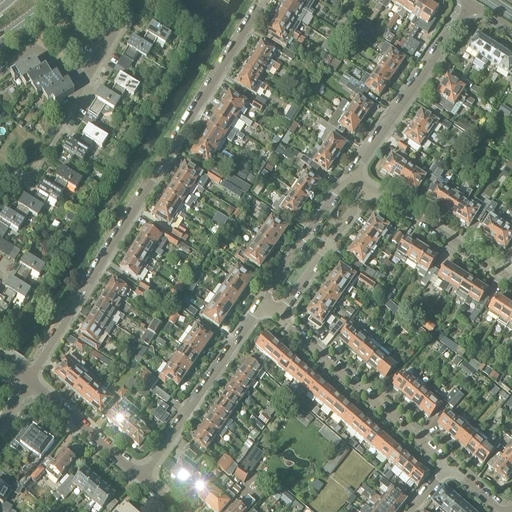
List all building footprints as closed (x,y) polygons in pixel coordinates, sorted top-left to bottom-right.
[(287,0),(286,1),(288,2),(302,11),(305,12),(306,14),(311,17),(314,13),(309,10),(315,1),(312,0),(287,0)] [(336,11),(341,3),(335,0),(334,0),(330,7),(336,11)] [(381,0),(375,11),(379,13),(382,7),(386,0),(381,0)] [(386,0),(382,7),(386,10),(390,3),(395,6),(398,0),(386,0)] [(399,9),(386,28),(390,30),(393,27),(409,0),(398,0),(395,6),(399,9)] [(409,0),(393,27),(396,29),(406,13),(411,16),(413,12),(421,0),(409,0)] [(411,16),(408,21),(412,24),(408,30),(412,33),(424,12),(430,4),(423,0),(421,0),(413,12),(411,16)] [(286,1),(280,12),(300,24),(306,14),(305,12),(302,11),(288,2),(286,1)] [(412,33),(400,51),(411,58),(420,45),(411,40),(418,30),(418,31),(419,29),(423,32),(426,34),(435,21),(431,19),(433,16),(435,15),(437,12),(437,11),(438,9),(430,4),(424,12),(412,33)] [(280,12),(274,22),(288,31),(294,34),(296,32),(300,24),(280,12)] [(343,19),(336,31),(342,35),(344,31),(346,32),(348,29),(346,28),(350,23),(343,19)] [(270,34),(267,39),(285,50),(292,40),(296,43),(299,38),(294,34),(288,31),(274,22),(267,33),(270,34)] [(147,34),(142,43),(152,49),(157,40),(166,46),(172,36),(152,24),(146,33),(147,34)] [(376,32),(368,27),(365,31),(373,36),(376,32)] [(335,34),(331,41),(336,45),(341,37),(335,34)] [(477,55),(487,40),(477,34),(467,49),(477,55)] [(127,48),(119,61),(130,68),(139,55),(146,59),(153,50),(152,49),(142,43),(133,37),(127,47),(127,48)] [(487,40),(477,55),(474,60),(485,67),(488,62),(498,47),(487,40)] [(261,43),(254,53),(269,62),(276,52),(261,43)] [(379,57),(383,59),(398,70),(402,64),(401,64),(404,60),(402,59),(404,57),(385,44),(379,52),(381,53),(379,57)] [(507,53),(498,47),(488,62),(498,68),(507,53)] [(284,50),(281,55),(291,61),(294,56),(284,50)] [(254,53),(248,63),(263,73),(268,76),(274,65),(269,62),(254,53)] [(511,55),(507,53),(498,68),(508,75),(511,68),(511,55)] [(469,68),(474,61),(470,58),(465,66),(469,68)] [(22,82),(41,70),(34,59),(10,74),(14,81),(19,78),(22,82)] [(398,70),(383,59),(376,69),(391,79),(393,76),(394,77),(398,70)] [(130,68),(119,61),(116,66),(127,73),(130,68)] [(248,63),(242,73),(257,83),(263,73),(248,63)] [(115,86),(109,94),(120,101),(125,92),(134,97),(140,87),(124,78),(127,73),(116,66),(113,71),(119,76),(114,85),(115,86)] [(46,67),(41,70),(22,82),(26,88),(31,85),(33,89),(52,77),(46,67)] [(376,69),(370,78),(386,89),(390,83),(389,82),(391,79),(376,69)] [(459,84),(462,80),(462,79),(451,72),(447,77),(459,84)] [(242,73),(235,84),(250,93),(256,96),(260,90),(262,86),(257,83),(242,73)] [(57,74),(52,77),(33,89),(37,95),(42,93),(44,96),(63,84),(57,74)] [(386,89),(370,78),(366,75),(359,84),(344,74),(341,79),(365,96),(369,91),(378,97),(381,94),(382,95),(386,89)] [(365,96),(341,79),(338,84),(353,94),(356,98),(350,107),(366,118),(370,112),(369,111),(371,108),(362,101),(365,96)] [(444,80),(440,87),(471,107),(473,104),(473,102),(461,95),(464,90),(447,79),(446,80),(444,80)] [(462,80),(459,84),(469,91),(471,87),(465,83),(462,80)] [(67,82),(63,84),(44,96),(48,102),(53,99),(55,104),(74,92),(67,82)] [(440,87),(436,94),(437,95),(441,98),(441,97),(443,98),(442,99),(443,100),(439,106),(443,109),(442,110),(449,115),(455,105),(454,105),(454,104),(455,102),(469,111),(471,107),(440,87)] [(96,99),(87,113),(98,120),(101,115),(103,117),(112,115),(121,101),(120,101),(109,94),(101,89),(95,99),(96,99)] [(227,97),(223,104),(233,109),(232,110),(243,117),(247,110),(245,109),(248,105),(228,93),(226,96),(227,97)] [(255,102),(264,107),(267,102),(257,97),(255,102)] [(264,107),(255,102),(251,107),(260,113),(264,107)] [(214,114),(212,118),(234,131),(240,122),(250,129),(250,128),(255,131),(258,126),(243,117),(232,110),(233,109),(223,104),(217,113),(214,114)] [(366,118),(350,107),(344,116),(358,126),(360,123),(361,124),(366,118)] [(418,116),(415,121),(432,133),(438,125),(441,127),(446,131),(447,131),(451,126),(427,110),(426,110),(423,115),(421,113),(419,116),(418,116)] [(98,120),(87,113),(84,118),(95,125),(98,120)] [(358,126),(344,116),(337,125),(352,135),(353,135),(357,130),(356,129),(358,126)] [(322,121),(331,127),(334,123),(325,117),(322,121)] [(83,137),(78,146),(89,153),(94,144),(101,149),(108,139),(92,129),(95,125),(84,118),(81,123),(88,127),(82,137),(83,137)] [(212,118),(206,128),(224,140),(228,134),(232,135),(237,138),(237,137),(243,141),(245,138),(234,131),(212,118)] [(331,127),(322,121),(320,120),(317,125),(326,131),(323,135),(323,136),(320,141),(324,144),(324,145),(340,155),(344,149),(343,148),(345,145),(338,140),(341,135),(331,128),(331,127)] [(412,127),(410,130),(427,141),(432,133),(415,121),(411,126),(412,127)] [(470,136),(487,147),(489,145),(485,143),(486,141),(474,134),(475,133),(473,132),(474,130),(459,121),(456,127),(470,136)] [(293,134),(298,126),(293,123),(288,131),(293,134)] [(204,135),(198,145),(207,151),(208,150),(215,154),(218,150),(220,151),(222,147),(220,146),(224,140),(206,128),(203,133),(204,135)] [(407,133),(404,137),(404,138),(420,150),(424,145),(427,141),(410,130),(407,133)] [(288,133),(281,143),(286,146),(290,140),(289,139),(291,135),(288,133)] [(89,153),(78,146),(69,140),(63,150),(64,151),(55,165),(62,169),(66,171),(75,158),(84,163),(90,153),(89,153)] [(390,177),(404,155),(408,149),(400,143),(397,148),(401,151),(397,158),(392,155),(391,157),(390,157),(387,161),(388,161),(381,172),(382,172),(381,173),(386,176),(387,175),(390,177)] [(192,151),(190,154),(210,167),(210,166),(212,162),(211,161),(215,154),(208,150),(207,151),(198,145),(194,152),(192,151)] [(340,155),(324,145),(320,150),(316,147),(313,151),(332,164),(334,161),(335,162),(340,155)] [(305,165),(296,159),(279,147),(274,154),(281,159),(283,157),(302,170),(304,166),(305,165)] [(485,160),(490,152),(491,151),(483,147),(478,156),(485,160)] [(332,164),(313,151),(311,154),(309,153),(305,159),(299,154),(296,159),(305,165),(304,166),(316,174),(319,169),(326,173),(326,172),(327,173),(331,168),(330,167),(332,164)] [(233,158),(223,152),(220,157),(230,163),(233,158)] [(489,158),(497,162),(500,157),(492,152),(489,158)] [(404,155),(390,177),(393,179),(393,181),(398,184),(409,166),(403,162),(407,157),(404,155)] [(439,163),(432,158),(430,162),(437,167),(439,163)] [(498,162),(507,167),(509,163),(501,158),(498,162)] [(213,168),(210,173),(222,180),(242,193),(246,195),(249,190),(250,188),(223,171),(222,172),(217,169),(218,167),(213,162),(212,162),(210,166),(213,168)] [(265,170),(270,173),(274,166),(269,163),(265,170)] [(185,165),(179,176),(195,186),(198,187),(203,190),(209,180),(206,178),(185,165)] [(418,171),(409,166),(398,184),(403,187),(403,186),(407,188),(418,171)] [(433,166),(427,175),(432,178),(438,169),(433,166)] [(62,169),(56,179),(58,179),(52,188),(61,194),(66,185),(75,191),(81,181),(66,171),(62,169)] [(433,189),(426,200),(429,203),(429,204),(434,207),(445,189),(451,178),(445,179),(444,181),(440,178),(443,173),(438,169),(432,178),(433,178),(428,186),(433,189)] [(246,180),(248,175),(240,170),(238,175),(246,180)] [(263,171),(259,179),(263,182),(268,174),(263,171)] [(426,177),(418,171),(407,188),(408,189),(407,190),(411,193),(412,191),(415,194),(426,177)] [(222,180),(210,173),(206,178),(209,180),(218,186),(222,180)] [(298,183),(313,194),(318,187),(317,186),(319,183),(305,173),(298,183)] [(248,175),(246,180),(252,184),(255,179),(248,175)] [(179,176),(172,186),(189,197),(195,186),(179,176)] [(38,193),(33,202),(42,207),(47,199),(56,204),(62,194),(61,194),(52,188),(43,183),(37,193),(38,193)] [(298,183),(291,193),(306,203),(308,199),(309,199),(313,194),(298,183)] [(172,186),(166,196),(182,207),(189,197),(172,186)] [(445,189),(434,207),(439,210),(439,209),(443,211),(453,194),(445,189)] [(453,194),(443,211),(446,213),(445,215),(450,218),(451,216),(465,195),(456,190),(453,194)] [(465,195),(451,216),(455,219),(454,220),(459,223),(471,205),(466,202),(472,192),(468,190),(465,195)] [(306,203),(291,193),(286,200),(282,197),(280,200),(300,213),(305,205),(304,205),(306,203)] [(42,207),(33,202),(24,196),(18,206),(19,206),(13,215),(23,221),(28,213),(37,218),(43,208),(42,207)] [(166,196),(160,206),(176,217),(182,207),(166,196)] [(251,205),(257,209),(266,215),(270,210),(254,200),(251,205)] [(300,213),(280,200),(278,203),(276,201),(271,208),(277,212),(290,221),(292,219),(294,220),(296,217),(297,218),(300,213)] [(471,205),(459,223),(464,227),(465,226),(469,228),(474,219),(479,223),(485,213),(492,203),(491,203),(490,204),(485,201),(483,205),(474,200),(471,205)] [(490,217),(479,235),(482,237),(482,238),(487,241),(501,219),(493,213),(497,206),(492,203),(485,213),(491,216),(490,217)] [(160,206),(153,217),(167,226),(166,227),(171,230),(172,229),(176,232),(183,220),(179,218),(176,217),(160,206)] [(241,212),(237,209),(232,216),(237,219),(241,212)] [(0,240),(1,241),(10,227),(18,232),(24,222),(23,221),(13,215),(5,210),(0,217),(0,240)] [(69,213),(66,217),(67,220),(71,223),(75,216),(69,213)] [(370,222),(366,229),(383,240),(385,242),(389,237),(386,235),(390,229),(374,217),(373,218),(372,217),(369,221),(370,222)] [(262,228),(280,240),(280,239),(282,239),(284,235),(284,234),(286,230),(269,218),(262,228)] [(501,219),(487,241),(492,244),(493,243),(496,245),(510,224),(501,219)] [(511,225),(510,224),(496,245),(497,246),(496,247),(501,250),(501,249),(505,251),(511,239),(511,225)] [(280,240),(262,228),(256,237),(273,249),(275,246),(277,245),(279,242),(279,241),(280,240)] [(146,229),(140,239),(161,252),(166,243),(187,255),(190,249),(162,232),(159,237),(146,229)] [(383,240),(366,229),(365,230),(364,229),(361,233),(362,234),(360,238),(376,249),(383,240)] [(187,239),(174,231),(171,236),(184,244),(187,239)] [(402,237),(398,234),(392,242),(397,246),(402,237)] [(273,249),(256,237),(249,247),(266,259),(267,259),(268,258),(270,255),(270,254),(273,249)] [(356,243),(353,247),(370,258),(376,249),(360,238),(359,239),(358,238),(355,242),(356,243)] [(161,252),(140,239),(133,250),(148,259),(153,252),(161,257),(163,254),(161,252)] [(217,246),(224,251),(228,244),(221,239),(217,246)] [(407,259),(417,244),(411,241),(411,242),(406,239),(393,259),(399,263),(400,261),(404,264),(407,259)] [(5,243),(0,251),(0,253),(4,256),(10,246),(5,243)] [(427,251),(417,244),(407,259),(417,266),(427,251)] [(15,249),(10,246),(4,256),(9,259),(15,249)] [(248,261),(259,269),(262,265),(264,265),(266,262),(265,260),(266,259),(249,247),(245,253),(240,250),(234,258),(245,265),(248,261)] [(370,258),(353,247),(351,250),(350,249),(348,253),(349,254),(348,256),(364,267),(370,258)] [(20,253),(15,249),(9,259),(14,262),(20,253)] [(148,259),(133,250),(127,260),(147,272),(150,274),(152,271),(147,268),(147,267),(144,266),(148,259)] [(427,251),(417,266),(415,269),(419,272),(417,274),(423,278),(420,283),(425,287),(432,276),(436,270),(431,267),(437,258),(432,256),(433,255),(427,251)] [(13,280),(23,286),(31,272),(39,277),(45,268),(26,255),(20,265),(21,266),(13,280)] [(147,272),(127,260),(120,270),(132,277),(132,278),(137,282),(138,281),(140,282),(147,272)] [(388,270),(391,264),(386,261),(382,267),(388,270)] [(436,270),(432,276),(437,279),(433,286),(438,289),(443,293),(444,291),(457,271),(453,269),(453,268),(449,265),(448,266),(447,265),(441,274),(436,270)] [(335,270),(333,273),(334,275),(333,276),(350,288),(357,278),(340,266),(338,270),(335,270)] [(228,277),(245,289),(246,288),(248,288),(250,285),(250,283),(252,279),(235,267),(228,277)] [(363,274),(372,280),(375,275),(366,268),(363,274)] [(187,270),(183,277),(189,281),(193,275),(187,270)] [(457,271),(444,291),(448,294),(451,288),(458,292),(467,277),(462,273),(461,274),(457,271)] [(197,272),(192,281),(197,285),(203,276),(197,272)] [(359,279),(358,281),(359,282),(373,291),(378,284),(377,283),(372,280),(363,274),(359,279)] [(330,281),(327,285),(344,297),(350,288),(333,276),(331,277),(329,280),(330,281)] [(245,289),(228,277),(221,287),(239,299),(239,298),(241,298),(243,295),(243,293),(245,289)] [(467,277),(458,292),(455,296),(465,303),(477,284),(472,281),(473,280),(467,277)] [(23,286),(13,280),(11,279),(5,289),(7,290),(1,298),(6,301),(4,305),(9,308),(16,296),(24,301),(31,291),(23,286)] [(113,281),(107,292),(123,302),(126,304),(129,300),(126,298),(130,291),(113,281)] [(187,289),(188,287),(179,281),(174,289),(185,296),(188,290),(187,289)] [(192,281),(188,287),(187,289),(188,290),(192,292),(197,285),(192,281)] [(152,289),(142,283),(139,289),(148,295),(152,289)] [(477,284),(465,303),(464,304),(468,306),(471,301),(478,305),(467,321),(473,324),(489,299),(484,296),(487,291),(486,290),(486,289),(481,286),(481,287),(477,284)] [(323,291),(320,295),(337,306),(344,297),(327,285),(326,286),(324,286),(323,289),(323,291)] [(221,287),(215,297),(232,309),(235,305),(237,304),(239,301),(238,300),(239,299),(221,287)] [(147,296),(138,290),(134,295),(144,301),(147,296)] [(107,292),(100,303),(117,313),(123,302),(107,292)] [(387,301),(392,296),(387,292),(385,295),(384,293),(381,296),(387,301)] [(316,299),(314,301),(314,303),(314,304),(331,316),(337,306),(320,295),(318,298),(316,299)] [(0,312),(5,315),(9,308),(4,305),(6,301),(1,298),(0,297),(0,312)] [(232,309),(215,297),(208,306),(226,318),(226,317),(228,317),(230,314),(229,313),(232,309)] [(498,318),(507,304),(504,301),(504,300),(499,297),(499,298),(497,297),(488,311),(498,318)] [(353,304),(360,309),(363,305),(355,300),(353,304)] [(197,312),(181,301),(178,306),(194,317),(197,312)] [(406,301),(401,308),(408,312),(412,305),(406,301)] [(117,313),(100,303),(94,313),(110,323),(117,313)] [(311,316),(307,322),(320,331),(331,316),(314,304),(313,305),(311,305),(309,308),(310,310),(308,314),(311,316)] [(507,304),(498,318),(496,322),(506,329),(511,318),(511,306),(511,307),(507,304)] [(226,318),(208,306),(201,316),(219,328),(222,324),(223,324),(225,321),(225,319),(226,318)] [(393,315),(402,323),(407,317),(398,309),(393,315)] [(411,317),(420,326),(425,320),(416,312),(411,317)] [(94,313),(87,324),(104,334),(108,336),(114,326),(110,323),(94,313)] [(174,326),(179,318),(173,314),(168,322),(174,326)] [(153,320),(147,331),(154,336),(156,336),(162,326),(153,320)] [(435,327),(426,320),(421,327),(431,334),(435,327)] [(335,325),(328,333),(334,337),(340,330),(344,325),(340,323),(341,323),(339,321),(335,325)] [(343,337),(340,341),(341,342),(340,343),(344,347),(345,346),(349,349),(360,337),(351,329),(354,325),(351,322),(340,334),(343,337)] [(407,335),(412,329),(413,328),(407,322),(400,329),(407,335)] [(168,323),(162,333),(166,335),(172,325),(168,323)] [(104,334),(87,324),(80,334),(82,335),(79,340),(98,352),(101,346),(97,344),(104,334)] [(194,326),(187,336),(205,348),(207,347),(209,344),(209,343),(212,338),(194,326)] [(420,329),(415,334),(421,339),(426,334),(420,329)] [(440,341),(442,337),(444,335),(436,330),(432,336),(440,341)] [(147,331),(144,337),(151,341),(154,336),(147,331)] [(360,337),(349,349),(352,353),(357,358),(369,344),(370,342),(372,340),(363,332),(360,337)] [(263,355),(274,342),(272,339),(272,337),(269,335),(267,335),(266,335),(261,341),(256,338),(253,342),(258,346),(256,349),(263,355)] [(187,336),(181,346),(198,358),(201,354),(203,354),(205,351),(204,349),(205,348),(187,336)] [(442,337),(440,341),(439,342),(454,354),(458,347),(442,337)] [(165,344),(158,339),(155,343),(163,348),(165,344)] [(369,344),(357,358),(366,366),(378,352),(381,348),(372,340),(370,342),(369,344)] [(86,347),(77,342),(74,348),(83,353),(86,347)] [(276,344),(274,342),(263,355),(271,362),(283,347),(279,343),(276,344)] [(198,358),(181,346),(174,356),(191,368),(192,367),(194,367),(196,364),(195,362),(198,358)] [(283,347),(271,362),(278,368),(289,355),(287,353),(287,350),(283,347)] [(447,351),(442,347),(438,352),(442,356),(447,351)] [(458,347),(454,354),(460,359),(465,352),(458,347)] [(378,352),(366,366),(371,370),(372,369),(375,373),(386,360),(390,356),(381,348),(378,352)] [(140,366),(144,359),(136,354),(132,359),(140,366)] [(58,372),(55,376),(64,383),(79,366),(80,364),(70,355),(67,358),(62,364),(64,365),(62,368),(59,366),(56,370),(58,372)] [(292,357),(289,355),(278,368),(286,375),(298,360),(294,356),(292,357)] [(174,356),(167,366),(185,378),(185,377),(187,377),(189,374),(188,372),(191,368),(174,356)] [(386,360),(375,373),(379,376),(379,377),(383,380),(384,381),(396,368),(395,367),(399,364),(390,356),(386,360)] [(254,365),(257,361),(252,357),(248,362),(253,365),(254,365)] [(462,362),(456,357),(451,363),(456,368),(462,362)] [(257,361),(254,365),(257,366),(257,368),(259,369),(263,364),(258,360),(257,361)] [(298,360),(286,375),(293,381),(305,368),(302,366),(302,363),(298,360)] [(472,360),(468,365),(477,373),(481,367),(472,360)] [(253,365),(248,362),(248,361),(247,363),(243,364),(242,366),(243,368),(243,369),(247,372),(248,372),(251,375),(252,376),(257,380),(262,372),(259,369),(257,368),(257,366),(254,365),(253,365)] [(79,366),(64,383),(73,391),(87,374),(82,369),(85,365),(82,362),(80,364),(79,366)] [(464,362),(460,367),(464,371),(468,366),(464,362)] [(185,378),(167,366),(158,379),(165,384),(167,381),(178,388),(181,384),(182,383),(184,380),(184,379),(185,378)] [(307,370),(305,368),(293,381),(301,388),(314,373),(309,369),(307,370)] [(487,377),(492,371),(486,368),(482,373),(487,377)] [(238,372),(236,374),(238,377),(237,377),(241,380),(243,380),(246,382),(246,384),(251,388),(254,390),(258,385),(255,383),(257,380),(252,376),(251,375),(248,372),(247,372),(243,369),(241,371),(238,372)] [(146,371),(136,382),(143,387),(147,391),(148,390),(150,392),(154,387),(158,381),(146,371)] [(399,373),(391,382),(391,383),(394,386),(393,388),(394,388),(393,389),(398,393),(398,392),(402,395),(415,379),(412,377),(413,373),(410,371),(406,371),(404,375),(402,376),(399,373)] [(492,372),(488,378),(495,382),(498,376),(492,372)] [(318,376),(314,373),(301,388),(308,394),(320,381),(317,379),(318,376)] [(87,374),(73,391),(82,399),(94,385),(97,382),(87,374)] [(241,380),(237,377),(236,379),(232,380),(231,382),(232,385),(236,388),(237,388),(240,390),(241,391),(246,396),(251,388),(246,384),(246,382),(243,380),(241,380)] [(103,393),(91,407),(101,415),(116,396),(121,400),(133,386),(136,383),(131,378),(123,387),(116,395),(113,392),(108,397),(103,393)] [(415,379),(402,395),(406,399),(405,399),(410,404),(422,390),(425,387),(416,379),(415,379)] [(322,383),(320,381),(308,394),(316,401),(329,386),(325,382),(322,383)] [(136,383),(133,386),(139,392),(143,387),(136,382),(136,383)] [(94,385),(82,399),(91,407),(103,393),(109,386),(106,383),(100,390),(94,385)] [(497,386),(507,394),(509,391),(499,383),(497,386)] [(236,388),(232,385),(230,387),(227,388),(225,390),(227,392),(226,393),(230,396),(232,396),(235,398),(235,400),(240,404),(246,396),(241,391),(240,390),(237,388),(236,388)] [(329,386),(316,401),(324,407),(335,394),(333,392),(333,389),(329,386)] [(154,387),(150,392),(151,392),(166,404),(170,399),(154,387)] [(494,398),(499,391),(494,387),(488,394),(494,398)] [(448,405),(459,393),(461,390),(460,389),(457,392),(454,389),(444,401),(448,405)] [(147,391),(142,396),(145,398),(151,392),(150,392),(148,390),(147,391)] [(422,390),(410,404),(416,409),(416,408),(420,411),(431,398),(422,390)] [(284,392),(278,399),(282,403),(289,396),(284,392)] [(508,397),(501,392),(498,396),(505,401),(508,397)] [(230,396),(226,393),(225,395),(221,396),(220,398),(221,400),(220,401),(225,404),(226,404),(229,406),(229,408),(235,412),(240,404),(235,400),(235,398),(232,396),(230,396)] [(463,397),(459,393),(448,405),(453,409),(463,397)] [(338,396),(335,394),(324,407),(331,414),(343,401),(342,400),(343,398),(340,395),(338,396)] [(431,398),(420,411),(424,414),(423,415),(428,419),(428,418),(429,419),(440,406),(444,402),(435,394),(431,398)] [(282,403),(278,399),(277,398),(270,405),(271,406),(276,410),(282,403)] [(124,400),(107,420),(115,427),(132,407),(124,400)] [(225,404),(220,401),(219,403),(216,404),(214,406),(215,409),(219,412),(220,412),(223,414),(223,415),(229,420),(235,412),(229,408),(229,406),(226,404),(225,404)] [(342,423),(353,410),(350,408),(351,405),(349,403),(346,403),(345,403),(334,416),(342,423)] [(152,416),(159,423),(168,409),(162,404),(152,416)] [(132,406),(132,407),(115,427),(123,434),(135,419),(131,415),(136,409),(132,406)] [(276,410),(271,406),(265,413),(270,418),(276,410)] [(316,416),(320,411),(316,408),(312,413),(316,416)] [(210,412),(209,414),(210,417),(213,420),(215,420),(218,422),(218,424),(224,428),(227,430),(232,423),(229,420),(223,415),(223,414),(220,412),(219,412),(215,409),(213,411),(210,412)] [(313,419),(302,409),(298,414),(309,424),(313,419)] [(355,412),(353,410),(342,423),(349,429),(361,416),(360,415),(360,413),(357,411),(355,412)] [(448,413),(437,426),(439,427),(438,428),(442,431),(443,431),(447,434),(458,421),(448,413)] [(258,419),(265,426),(270,420),(263,414),(258,419)] [(363,418),(361,416),(349,429),(357,436),(369,421),(366,418),(363,418)] [(204,420),(203,422),(204,425),(208,428),(209,428),(212,430),(213,432),(218,436),(221,439),(227,430),(224,428),(218,424),(218,422),(215,420),(213,420),(210,417),(207,420),(204,420)] [(458,421),(447,434),(450,437),(450,438),(455,442),(467,429),(470,425),(461,417),(458,421)] [(135,419),(123,434),(130,440),(143,426),(135,419)] [(266,427),(257,420),(254,424),(262,431),(266,427)] [(369,421),(357,436),(364,442),(376,429),(373,427),(373,424),(369,421)] [(208,428),(204,425),(202,427),(199,428),(198,430),(199,432),(198,433),(203,436),(204,436),(207,438),(207,440),(212,444),(218,436),(213,432),(212,430),(209,428),(208,428)] [(151,433),(143,426),(130,440),(139,447),(151,433)] [(23,430),(10,447),(16,451),(21,444),(31,452),(44,435),(43,434),(43,432),(40,429),(37,430),(33,427),(28,434),(23,430)] [(341,441),(324,427),(318,434),(335,448),(341,441)] [(376,429),(364,442),(372,449),(385,434),(381,431),(378,431),(376,429)] [(467,429),(455,442),(464,450),(476,437),(479,433),(476,430),(472,434),(467,429)] [(253,441),(258,434),(253,430),(248,437),(253,441)] [(203,436),(198,433),(197,435),(194,435),(192,438),(193,441),(196,444),(195,445),(194,447),(204,455),(206,452),(207,452),(212,444),(207,440),(207,438),(204,436),(203,436)] [(476,437),(464,450),(469,454),(470,454),(474,457),(485,444),(488,440),(479,433),(476,437)] [(36,464),(18,485),(23,489),(31,479),(47,458),(44,455),(53,442),(50,440),(50,437),(46,434),(44,435),(31,452),(41,459),(36,465),(36,464)] [(385,434),(372,449),(380,455),(391,442),(388,440),(388,437),(385,434)] [(485,444),(474,457),(477,460),(477,461),(481,465),(482,464),(483,465),(494,453),(488,448),(494,442),(490,438),(488,440),(485,444)] [(357,445),(352,439),(347,444),(353,449),(357,445)] [(243,446),(243,447),(248,451),(249,450),(253,445),(247,440),(243,446)] [(393,444),(391,442),(380,455),(387,462),(400,447),(396,444),(393,444)] [(172,463),(166,471),(171,475),(177,480),(199,455),(188,445),(183,451),(184,452),(181,455),(183,456),(179,460),(181,462),(177,467),(172,463)] [(338,466),(350,450),(342,445),(330,461),(338,466)] [(243,447),(238,455),(243,459),(248,451),(243,447)] [(400,447),(387,462),(391,465),(381,475),(385,478),(386,479),(390,474),(390,473),(394,468),(395,468),(406,455),(403,453),(404,450),(400,447)] [(254,448),(234,478),(243,484),(263,454),(254,448)] [(47,458),(31,479),(36,484),(46,473),(58,483),(76,461),(75,461),(74,458),(72,456),(69,456),(63,451),(53,463),(47,458)] [(499,454),(496,458),(511,470),(511,455),(508,452),(504,457),(499,454)] [(199,455),(177,480),(184,486),(195,474),(192,471),(203,458),(199,455)] [(238,455),(232,462),(237,467),(243,459),(238,455)] [(408,457),(406,455),(395,468),(403,475),(415,460),(411,457),(408,457)] [(237,467),(232,462),(225,456),(216,466),(228,477),(231,476),(237,467)] [(494,456),(487,466),(500,477),(506,482),(511,475),(511,470),(496,458),(494,456)] [(419,463),(415,460),(403,475),(410,481),(421,468),(418,466),(419,463)] [(336,467),(329,462),(323,470),(329,475),(336,467)] [(423,470),(421,468),(410,481),(418,488),(429,475),(428,475),(429,472),(426,470),(423,470)] [(82,493),(95,478),(84,469),(73,482),(69,479),(64,485),(63,485),(53,497),(58,501),(64,494),(67,496),(71,491),(72,492),(76,487),(82,493)] [(195,474),(184,486),(191,492),(206,475),(203,472),(199,477),(195,474)] [(206,475),(191,492),(198,498),(209,486),(212,482),(209,479),(210,478),(206,475)] [(104,486),(95,478),(82,493),(92,501),(104,486)] [(223,483),(220,487),(221,488),(228,480),(227,479),(223,483)] [(385,496),(400,509),(407,501),(392,488),(392,487),(382,479),(378,483),(388,491),(385,496)] [(311,487),(318,493),(323,486),(316,481),(311,487)] [(209,486),(198,498),(204,504),(219,487),(217,484),(213,489),(209,486)] [(0,485),(0,510),(2,511),(9,511),(12,507),(5,503),(11,492),(0,485)] [(364,485),(361,489),(388,511),(397,511),(400,509),(385,496),(381,500),(364,485)] [(104,486),(92,501),(87,506),(88,506),(84,511),(85,511),(88,511),(91,509),(90,508),(94,504),(102,510),(115,495),(104,486)] [(277,486),(270,494),(278,501),(285,493),(277,486)] [(219,487),(204,504),(211,510),(223,497),(226,494),(222,491),(219,488),(220,487),(219,487)] [(445,487),(431,504),(439,511),(440,510),(454,494),(453,493),(452,495),(450,494),(451,492),(445,487)] [(343,493),(349,498),(353,493),(347,488),(343,493)] [(388,511),(361,489),(361,488),(357,492),(375,507),(372,511),(388,511)] [(223,497),(211,510),(213,511),(222,511),(229,504),(234,499),(227,493),(226,494),(223,497)] [(454,494),(440,510),(442,511),(452,511),(460,502),(458,500),(458,498),(454,494)] [(291,504),(294,501),(287,495),(284,498),(291,504)] [(229,504),(222,511),(245,511),(246,511),(254,503),(248,498),(244,503),(240,499),(233,507),(229,504)] [(294,501),(291,504),(289,507),(291,509),(295,508),(296,508),(300,511),(303,508),(294,501)] [(460,502),(452,511),(465,511),(470,507),(465,503),(462,504),(460,502)]
